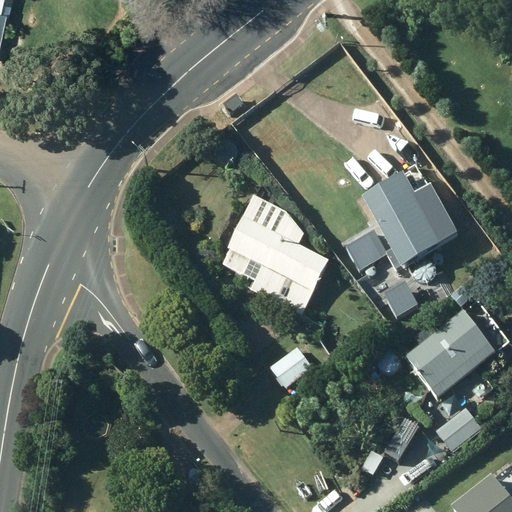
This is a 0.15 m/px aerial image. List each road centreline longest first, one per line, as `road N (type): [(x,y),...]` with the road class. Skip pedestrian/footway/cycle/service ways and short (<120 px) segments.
road 1 (unclassified): [(264,511),(58,243)]
road 2 (secondary): [(278,0),(144,111),(83,190)]
road 3 (secondary): [(58,243),(32,299),(0,471)]
